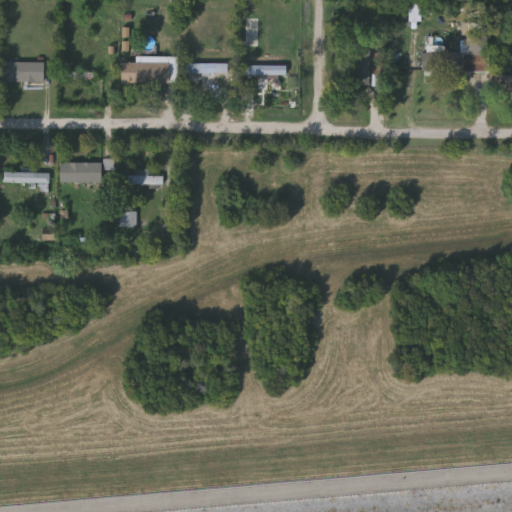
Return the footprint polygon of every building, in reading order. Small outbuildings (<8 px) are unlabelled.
[(423,4),(410,4),(410,21),(422,22),(423,4)] [(486,71),(423,70),(423,45),(445,45),(444,52),(466,52),(466,38),(486,39),(486,71)] [(370,85),(351,85),(351,41),(370,41),(370,85)] [(120,81),(120,62),(136,62),(136,56),(176,56),(176,81),(120,81)] [(44,81),(2,81),(2,61),(44,61),(44,81)] [(227,72),(186,72),(186,62),(227,62),(227,72)] [(286,74),(246,74),(246,64),(286,64),(286,74)] [(511,75),(511,93),(494,93),(494,75),(511,75)] [(59,181),(59,161),(101,161),(101,181),(59,181)] [(149,168),(148,174),(163,175),(163,184),(129,183),(130,168),(149,168)] [(50,185),(51,173),(4,172),(4,184),(50,185)] [(136,221),(127,221),(127,211),(136,211),(136,221)]
